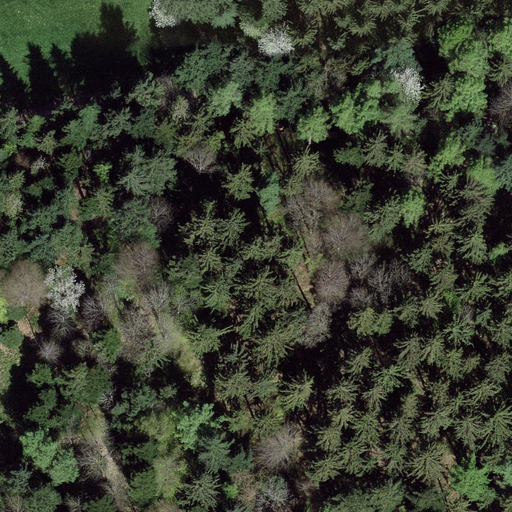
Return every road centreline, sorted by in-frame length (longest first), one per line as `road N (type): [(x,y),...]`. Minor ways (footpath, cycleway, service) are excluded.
road 1 (track): [(511,138),(293,96),(197,88)]
road 2 (track): [(197,88),(0,128)]
